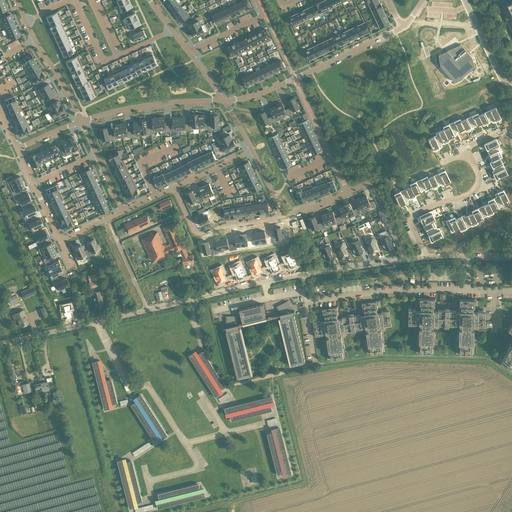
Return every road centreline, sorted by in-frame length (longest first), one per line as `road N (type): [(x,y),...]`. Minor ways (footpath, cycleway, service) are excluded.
road 1 (residential): [(97,321),(130,389),(147,384),(185,442)]
road 2 (residential): [(306,302),(399,288),(467,289)]
road 3 (residential): [(80,120),(150,104),(224,100)]
road 4 (residential): [(425,257),(411,221),(474,190),(468,154)]
road 5 (residential): [(235,384),(313,365),(306,302)]
road 6 (residential): [(174,186),(196,233),(282,215)]
road 7 (residential): [(295,78),(348,192)]
road 8 (residential): [(425,257),(303,275)]
